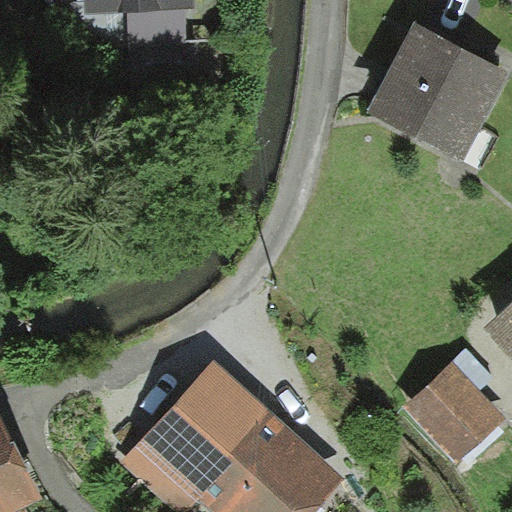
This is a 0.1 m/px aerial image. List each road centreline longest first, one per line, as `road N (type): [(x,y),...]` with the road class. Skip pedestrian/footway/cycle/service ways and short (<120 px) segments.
road 1 (residential): [(325,0),(308,131),(265,257),(166,341),(25,392)]
road 2 (residential): [(85,511),(41,441),(25,392)]
